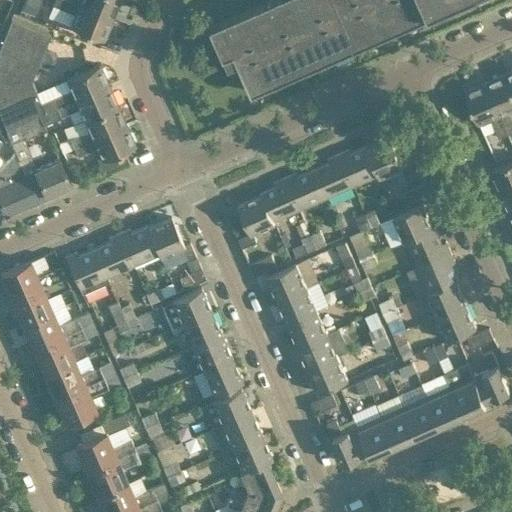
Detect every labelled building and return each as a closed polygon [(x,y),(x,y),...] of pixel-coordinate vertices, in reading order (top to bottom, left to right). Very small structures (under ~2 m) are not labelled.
[(111,17),(67,0),(54,0),(53,4),(59,7),(67,10),(76,14),(71,25),(103,38),(111,17)] [(67,0),(111,17),(118,0),(67,0)] [(279,0),(273,5),(271,0),(269,0),(270,0),(211,26),(217,40),(229,67),(240,62),(253,92),(266,86),(266,87),(267,86),(265,80),(285,78),(301,71),(301,72),(303,71),(300,65),(320,62),(336,55),(336,56),(338,55),(335,49),(355,47),(371,40),(372,41),(373,40),(371,34),(390,31),(407,24),(407,25),(409,24),(406,18),(426,16),(443,8),(440,1),(443,0),(450,0),(456,3),(461,0),(279,0)] [(40,115),(108,85),(99,64),(37,91),(32,79),(50,34),(11,18),(0,45),(0,113),(6,129),(19,123),(27,120),(40,115)] [(511,107),(511,88),(505,73),(485,82),(508,133),(511,131),(511,116),(509,109),(511,107)] [(508,133),(485,82),(465,91),(479,122),(491,117),(500,137),(508,133)] [(108,85),(40,115),(43,123),(61,116),(60,115),(80,106),(86,118),(117,104),(108,85)] [(125,124),(117,104),(86,118),(90,129),(70,137),(74,146),(125,124)] [(46,130),(40,115),(27,120),(33,135),(46,130)] [(38,168),(25,138),(33,135),(27,120),(19,123),(6,129),(20,159),(17,160),(26,181),(21,183),(30,204),(50,195),(38,168)] [(134,145),(125,124),(74,146),(74,147),(78,155),(96,147),(101,158),(97,160),(103,173),(128,161),(123,149),(134,145)] [(404,165),(391,137),(368,147),(367,145),(365,146),(377,174),(379,173),(380,176),(403,166),(407,174),(420,169),(416,159),(404,165)] [(377,174),(365,146),(351,152),(349,148),(339,152),(353,185),(377,174)] [(353,185),(339,152),(328,157),(330,161),(314,168),(326,196),(353,185)] [(26,181),(17,160),(14,154),(0,169),(0,201),(6,215),(30,204),(21,183),(26,181)] [(70,184),(60,162),(59,159),(45,165),(38,168),(50,195),(60,191),(59,188),(70,184)] [(511,159),(492,169),(501,190),(511,184),(511,159)] [(326,196),(314,168),(298,175),(296,171),(286,176),(300,208),(326,196)] [(300,208),(286,176),(275,180),(277,184),(263,190),(276,219),(300,208)] [(431,193),(426,182),(404,191),(409,202),(431,193)] [(510,209),(511,207),(511,184),(501,190),(510,209)] [(276,219),(263,190),(261,191),(262,194),(239,204),(251,232),(239,238),(243,247),(256,241),(253,233),(275,222),(274,220),(276,219)] [(422,203),(404,211),(394,216),(405,240),(436,227),(435,225),(433,226),(422,203)] [(374,208),(365,212),(371,225),(380,221),(374,208)] [(371,225),(365,212),(356,216),(362,229),(371,225)] [(184,244),(172,216),(149,226),(147,224),(145,225),(157,252),(158,252),(160,255),(181,246),(187,260),(196,256),(190,242),(184,244)] [(157,252),(145,225),(131,231),(129,227),(117,233),(131,264),(157,252)] [(442,242),(436,227),(405,240),(416,265),(450,250),(446,240),(442,242)] [(321,228),(311,233),(318,247),(327,243),(321,228)] [(131,264),(117,233),(108,237),(110,240),(93,248),(108,282),(110,281),(107,274),(131,264)] [(318,247),(311,233),(302,237),(308,251),(318,247)] [(352,254),(346,240),(336,245),(343,259),(352,254)] [(375,253),(370,243),(356,249),(360,259),(375,253)] [(108,282),(93,248),(78,255),(77,251),(65,256),(82,293),(108,282)] [(455,261),(450,250),(416,265),(426,289),(457,276),(451,263),(455,261)] [(379,262),(375,253),(360,259),(364,268),(379,262)] [(272,254),(268,255),(250,263),(255,274),(277,264),(272,254)] [(319,280),(308,257),(268,275),(278,298),(307,286),(319,280)] [(8,300),(64,275),(59,265),(36,275),(29,261),(0,273),(0,274),(8,293),(7,294),(6,294),(8,300)] [(206,278),(201,267),(179,276),(184,287),(206,278)] [(69,286),(64,275),(8,300),(10,305),(11,304),(13,303),(22,323),(52,310),(45,296),(69,286)] [(372,285),(368,275),(354,281),(358,291),(372,285)] [(459,279),(457,276),(426,289),(437,314),(466,302),(456,280),(459,279)] [(145,291),(150,302),(163,296),(159,285),(145,291)] [(376,294),(372,285),(358,291),(362,300),(376,294)] [(317,309),(307,286),(278,298),(289,321),(317,309)] [(211,310),(201,287),(162,304),(173,327),(183,323),(211,310)] [(380,301),(384,311),(398,305),(394,295),(380,301)] [(125,316),(120,305),(118,300),(108,304),(115,320),(125,316)] [(130,301),(120,305),(125,316),(134,312),(130,301)] [(477,326),(466,302),(437,314),(448,339),(477,326)] [(402,314),(398,305),(384,311),(388,320),(402,314)] [(328,332),(317,309),(289,321),(299,345),(328,332)] [(30,349),(91,322),(87,311),(58,324),(52,310),(22,323),(31,343),(29,344),(28,343),(30,349)] [(222,333),(211,310),(183,323),(193,346),(222,333)] [(115,320),(120,330),(139,322),(134,312),(125,316),(115,320)] [(96,332),(91,322),(30,349),(32,354),(33,354),(33,353),(35,352),(44,372),(74,359),(67,345),(96,332)] [(387,333),(383,324),(369,330),(373,339),(387,333)] [(495,338),(490,327),(468,337),(473,348),(495,338)] [(338,355),(328,332),(299,345),(309,368),(338,355)] [(193,346),(180,352),(191,375),(204,369),(232,357),(222,333),(193,346)] [(391,343),(387,333),(373,339),(377,349),(391,343)] [(123,349),(117,337),(108,342),(113,353),(123,349)] [(398,344),(404,358),(414,354),(408,340),(398,344)] [(443,341),(433,345),(440,359),(449,355),(443,341)] [(440,359),(433,345),(424,349),(430,363),(440,359)] [(510,390),(502,373),(492,349),(483,353),(488,365),(482,368),(482,369),(477,371),(490,401),(495,399),(496,396),(510,390)] [(348,379),(338,355),(309,368),(320,391),(348,379)] [(232,357),(204,369),(214,393),(242,380),(232,357)] [(52,398),(114,370),(109,360),(80,373),(74,359),(44,372),(53,392),(51,393),(50,393),(52,398)] [(137,370),(133,361),(119,367),(123,376),(137,370)] [(413,361),(399,366),(403,376),(417,370),(413,361)] [(490,401),(477,371),(473,373),(469,363),(448,372),(467,414),(474,411),(474,408),(490,401)] [(118,381),(114,370),(52,398),(54,404),(55,403),(57,402),(66,422),(96,408),(89,394),(118,381)] [(141,380),(137,370),(123,376),(127,386),(141,380)] [(467,414),(448,372),(446,373),(446,375),(450,382),(429,391),(443,424),(450,421),(451,421),(451,418),(462,413),(463,415),(467,414)] [(374,373),(365,377),(371,391),(381,387),(374,373)] [(371,391),(365,377),(356,381),(362,395),(371,391)] [(252,410),(241,387),(202,404),(213,428),(252,410)] [(429,391),(427,392),(404,402),(417,433),(429,428),(431,430),(443,424),(429,391)] [(333,392),(329,394),(311,402),(315,413),(337,403),(333,392)] [(417,433),(404,402),(381,412),(394,443),(406,438),(408,440),(418,435),(417,433)] [(141,416),(145,425),(159,419),(155,410),(141,416)] [(252,410),(213,428),(224,451),(233,447),(262,434),(252,410)] [(106,431),(76,444),(85,465),(83,466),(83,465),(82,466),(84,471),(135,449),(130,438),(113,446),(107,432),(129,423),(124,412),(101,422),(106,431)] [(395,445),(394,443),(381,412),(356,423),(370,454),(382,448),(385,450),(395,445)] [(370,454),(356,423),(341,429),(336,418),(327,422),(345,462),(359,456),(361,458),(370,454)] [(159,419),(145,425),(149,435),(163,429),(159,419)] [(272,457),(262,434),(233,447),(243,469),(240,470),(240,472),(267,460),(272,457)] [(151,455),(146,444),(135,449),(84,471),(87,476),(87,475),(89,474),(98,494),(128,481),(122,467),(151,455)] [(163,466),(167,475),(180,469),(176,460),(163,466)] [(272,511),(278,499),(275,494),(281,491),(267,460),(240,472),(247,487),(245,493),(232,488),(225,504),(239,509),(237,511),(272,511)] [(185,478),(180,469),(167,475),(171,484),(185,478)] [(124,511),(167,493),(163,483),(134,495),(128,481),(98,494),(105,511),(124,511)] [(153,511),(172,504),(167,493),(124,511),(153,511)] [(179,504),(183,511),(195,511),(189,499),(179,504)]
